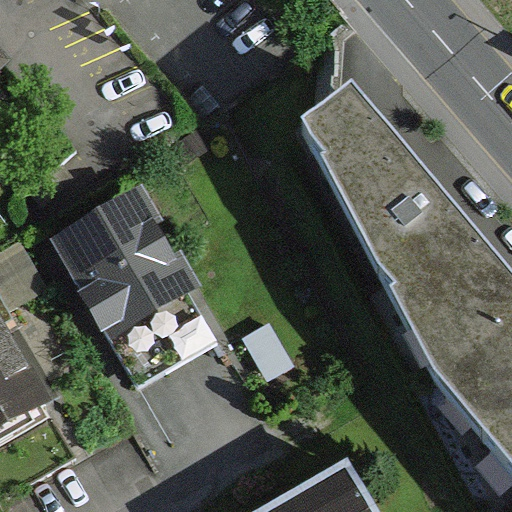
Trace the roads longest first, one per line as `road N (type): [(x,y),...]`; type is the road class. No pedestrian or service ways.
road 1 (primary): [(405,0),(511,123)]
road 2 (residential): [(148,511),(263,442)]
